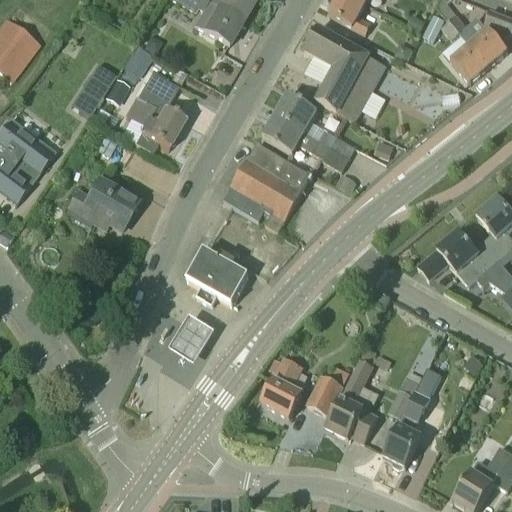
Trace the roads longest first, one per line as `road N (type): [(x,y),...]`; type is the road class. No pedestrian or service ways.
road 1 (residential): [(77,400),(108,384),(208,157),(301,0)]
road 2 (tertiary): [(337,250),(511,105)]
road 3 (residential): [(389,511),(226,475),(182,437)]
road 4 (residential): [(337,250),(511,357)]
road 5 (tertiary): [(248,350),(337,250)]
road 6 (residential): [(77,400),(0,292)]
